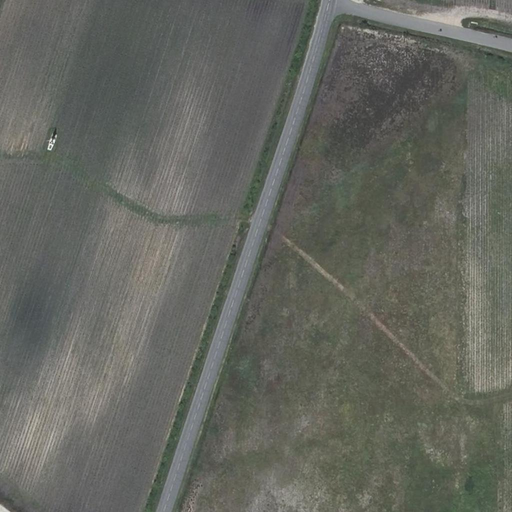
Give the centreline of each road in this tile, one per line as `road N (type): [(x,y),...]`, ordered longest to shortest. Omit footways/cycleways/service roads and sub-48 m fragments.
road 1 (tertiary): [(329,1),(162,511)]
road 2 (unclassified): [(329,1),(511,49)]
